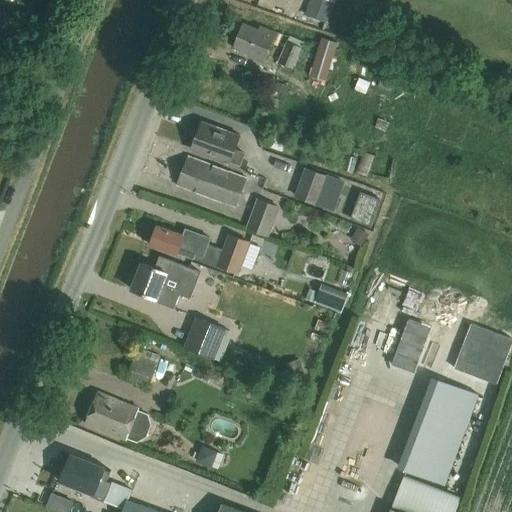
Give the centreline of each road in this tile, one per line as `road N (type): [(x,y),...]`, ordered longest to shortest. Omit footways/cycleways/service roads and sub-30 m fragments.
road 1 (tertiary): [(0,470),(184,0)]
road 2 (residential): [(0,236),(91,0)]
